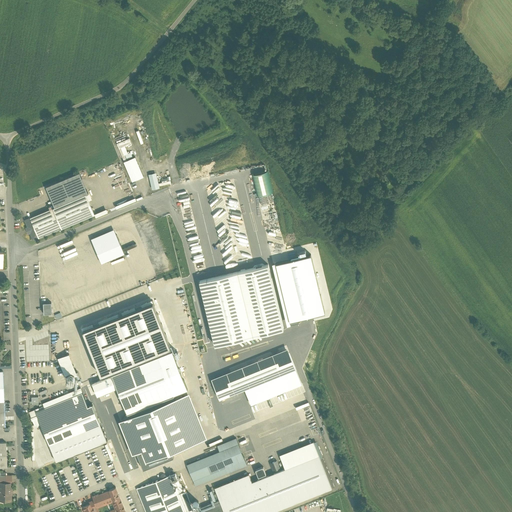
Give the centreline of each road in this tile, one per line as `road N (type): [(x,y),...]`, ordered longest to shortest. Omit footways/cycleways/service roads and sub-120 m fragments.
road 1 (unclassified): [(25,511),(13,258)]
road 2 (unclassified): [(6,136),(123,85),(196,0)]
road 3 (unclassified): [(13,258),(161,196)]
road 4 (unclassified): [(13,258),(6,136)]
